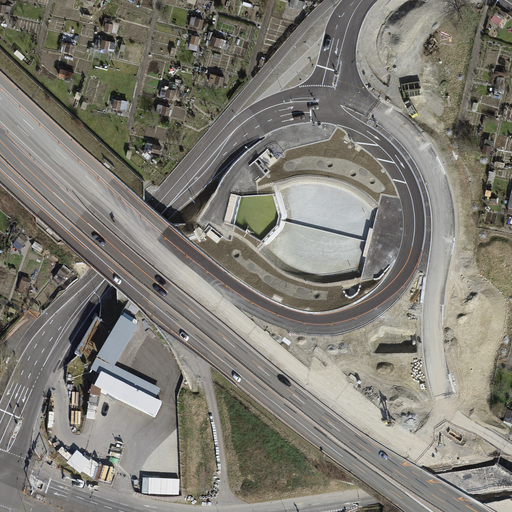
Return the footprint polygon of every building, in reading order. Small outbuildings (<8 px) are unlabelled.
[(291,0),(290,5),(303,9),(306,1),(303,0),(291,0)] [(0,12),(10,14),(12,5),(0,3),(0,12)] [(503,18),(507,12),(499,7),(496,12),(503,18)] [(189,26),(203,28),(204,18),(191,16),(189,26)] [(117,33),(119,24),(107,22),(105,31),(117,33)] [(189,48),(197,50),(200,36),(192,34),(189,48)] [(224,48),(227,40),(214,36),(211,44),(224,48)] [(114,50),(116,42),(103,39),(101,47),(114,50)] [(72,53),(75,44),(63,41),(61,49),(72,53)] [(67,78),(69,70),(61,68),(58,75),(67,78)] [(495,97),(502,98),(506,77),(505,76),(506,72),(500,71),(495,97)] [(222,85),(224,77),(211,73),(209,82),(222,85)] [(174,98),(175,90),(163,87),(161,96),(174,98)] [(127,111),(129,101),(115,99),(113,108),(127,111)] [(156,111),(169,115),(171,107),(159,104),(156,111)] [(483,153),(490,154),(493,140),(486,138),(483,153)] [(228,157),(238,167),(255,148),(245,139),(228,157)] [(161,153),(162,145),(153,143),(152,151),(161,153)] [(13,246),(20,252),(29,241),(22,236),(13,246)] [(58,274),(65,279),(70,274),(63,268),(58,274)] [(29,288),(31,281),(22,278),(20,285),(29,288)] [(159,418),(165,401),(93,375),(87,392),(159,418)]
